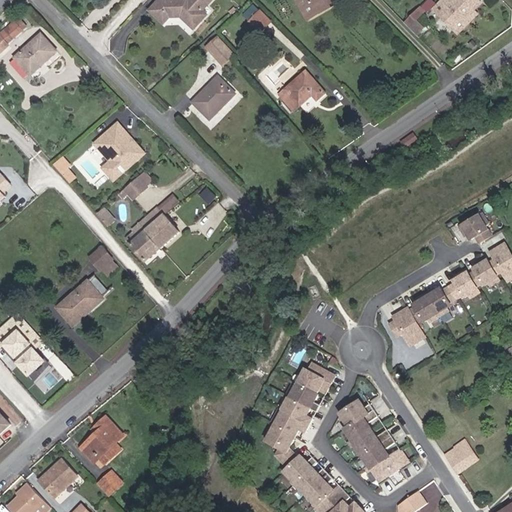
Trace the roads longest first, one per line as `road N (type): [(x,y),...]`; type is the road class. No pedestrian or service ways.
road 1 (unclassified): [(260,220),(162,329),(0,477)]
road 2 (residential): [(36,0),(260,220)]
road 3 (unclassified): [(511,50),(260,220)]
road 4 (residential): [(440,466),(383,503),(324,447),(323,430),(361,350)]
road 5 (residential): [(361,350),(373,309),(458,250)]
road 6 (residential): [(440,466),(361,350)]
